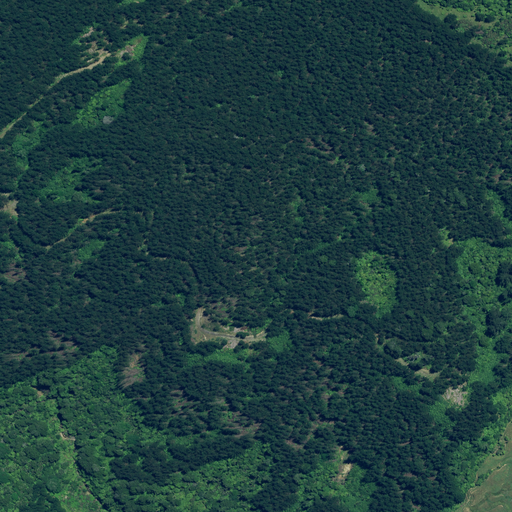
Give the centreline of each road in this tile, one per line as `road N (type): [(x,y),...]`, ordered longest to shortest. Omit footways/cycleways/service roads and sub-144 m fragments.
road 1 (track): [(387,0),(430,26),(445,46),(423,150),(430,185),(449,215),(452,279),(468,340),(452,366),(431,373),(406,362),(354,315),(325,321),(284,310),(270,329),(241,338),(209,318),(195,264),(148,246),(139,209),(96,210),(58,245),(44,244),(12,202)]
road 2 (track): [(0,169),(15,146),(4,125),(63,81),(122,56),(186,0)]
